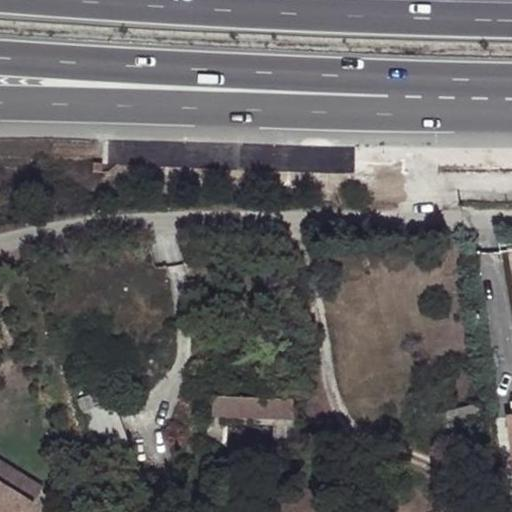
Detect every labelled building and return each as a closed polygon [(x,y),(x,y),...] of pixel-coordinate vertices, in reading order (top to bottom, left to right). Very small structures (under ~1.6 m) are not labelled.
[(88,410),(105,403),(100,390),(83,397),(88,410)] [(290,397),(213,394),(213,415),(289,417),(290,397)] [(480,397),(435,408),(440,426),(484,415),(480,397)] [(115,398),(105,403),(88,410),(101,438),(126,427),(115,398)] [(511,398),(497,400),(499,415),(511,413),(511,398)] [(141,461),(126,427),(101,438),(106,450),(111,461),(116,459),(120,470),(141,461)] [(320,447),(306,447),(305,461),(322,461),(320,447)] [(111,461),(116,472),(120,470),(116,459),(111,461)] [(0,511),(35,511),(38,508),(0,484),(0,511)]
